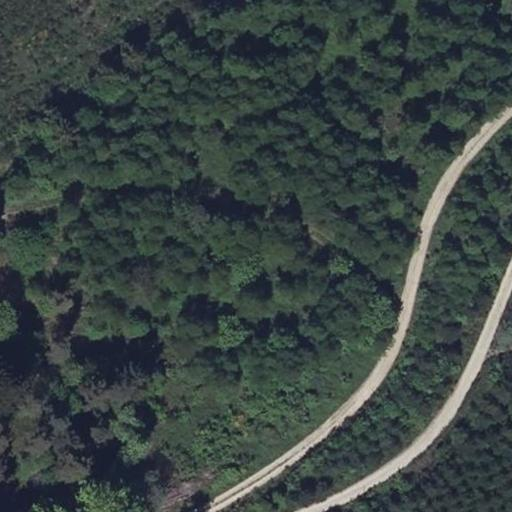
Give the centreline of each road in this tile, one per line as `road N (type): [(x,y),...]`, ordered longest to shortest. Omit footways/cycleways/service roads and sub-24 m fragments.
road 1 (track): [(511,100),(444,170),(388,363),(330,430),(202,511)]
road 2 (track): [(314,511),(392,477),(437,438),(511,281)]
